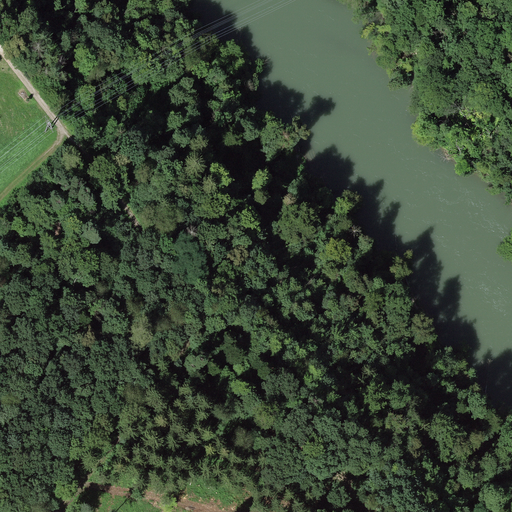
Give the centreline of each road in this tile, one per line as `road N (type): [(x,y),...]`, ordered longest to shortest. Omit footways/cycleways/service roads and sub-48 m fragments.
road 1 (track): [(0,48),(204,309)]
road 2 (track): [(52,511),(204,309)]
